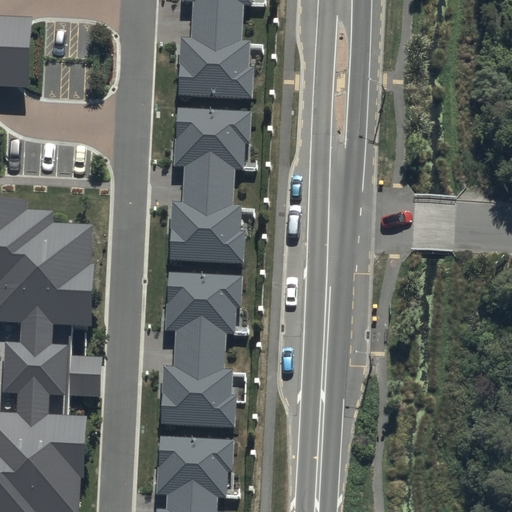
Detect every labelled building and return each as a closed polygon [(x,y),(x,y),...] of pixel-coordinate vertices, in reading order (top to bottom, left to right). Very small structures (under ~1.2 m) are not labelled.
[(0,0),(0,511),(83,511),(98,224),(0,219),(0,0)] [(183,41),(179,101),(254,106),(256,70),(250,70),(252,46),(244,45),(246,9),(254,9),(254,0),(185,0),(185,5),(194,5),(192,42),(183,41)] [(0,21),(0,92),(31,94),(35,24),(0,21)] [(173,208),(172,264),(248,267),(249,236),(243,236),(244,210),(235,210),(236,175),(245,175),(246,149),(251,150),(252,116),(176,114),(174,171),(185,171),(184,208),(173,208)] [(166,371),(164,428),(240,430),(241,400),(236,399),(237,373),(228,373),(229,338),(238,338),(238,313),(244,313),(245,279),(169,277),(167,334),(178,335),(177,372),(166,371)] [(218,511),(219,501),(227,502),(229,475),(233,475),(235,445),(164,440),(160,498),(169,498),(168,511),(160,511),(159,511),(158,511),(218,511)]
